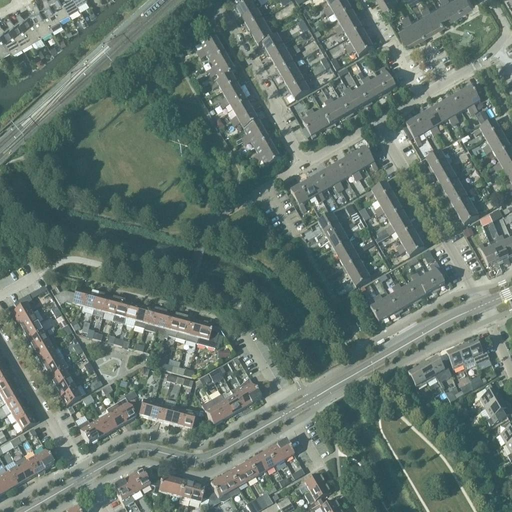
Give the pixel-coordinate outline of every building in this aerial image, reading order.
[(59,21),(48,2),(47,0),(44,0),(43,1),(47,6),(40,10),(52,32),(62,26),(59,21)] [(50,0),(48,2),(59,21),(69,15),(70,18),(71,18),(69,15),(60,0),(50,0)] [(77,7),(73,0),(60,0),(69,15),(79,9),(78,7),(77,7)] [(243,20),(257,12),(262,9),(257,0),(243,0),(240,3),(242,7),(235,11),(237,16),(239,15),(243,20)] [(324,12),(326,15),(346,3),(344,0),(330,0),(326,3),(330,9),(324,12)] [(379,0),(381,3),(379,4),(382,9),(396,0),(379,0)] [(454,17),(444,0),(440,0),(443,4),(437,8),(446,24),(450,22),(449,20),(454,17)] [(449,0),(444,0),(454,17),(460,14),(461,15),(465,13),(457,0),(449,0)] [(457,0),(465,13),(469,11),(468,9),(473,6),(470,0),(457,0)] [(334,15),(337,21),(354,12),(351,8),(350,9),(346,3),(326,15),(328,19),(334,15)] [(37,12),(30,16),(42,37),(52,32),(40,10),(37,4),(33,6),(37,12)] [(427,5),(424,7),(436,28),(441,24),(442,26),(446,24),(437,8),(431,11),(427,5)] [(424,15),(418,18),(428,35),(431,33),(430,31),(436,28),(424,7),(420,9),(424,15)] [(244,27),(246,30),(262,21),(259,15),(265,11),(263,8),(262,9),(257,12),(243,20),(246,25),(244,27)] [(337,34),(357,22),(354,17),(356,16),(354,12),(337,21),(341,27),(335,31),(337,34)] [(20,22),(32,43),(42,37),(30,16),(23,20),(20,14),(17,16),(20,22)] [(428,35),(418,18),(412,22),(409,16),(405,18),(417,38),(423,35),(424,37),(428,35)] [(417,38),(405,18),(402,20),(405,26),(399,29),(409,46),(413,43),(412,41),(417,38)] [(7,22),(10,27),(23,49),(32,43),(20,22),(13,25),(10,20),(7,22)] [(250,33),(253,39),(274,27),(272,23),(266,27),(262,21),(246,30),(248,34),(250,33)] [(348,40),(364,30),(362,26),(360,28),(357,22),(337,34),(338,37),(345,34),(348,40)] [(0,32),(11,52),(12,55),(23,49),(10,27),(3,31),(0,26),(0,25),(0,32)] [(257,49),(263,46),(273,40),(273,39),(270,34),(276,30),(274,27),(253,39),(256,44),(255,45),(257,49)] [(364,30),(348,40),(351,46),(345,49),(347,53),(368,41),(365,35),(367,34),(364,30)] [(0,56),(1,58),(11,52),(0,32),(0,56)] [(273,39),(273,40),(263,46),(266,51),(264,52),(266,56),(283,47),(279,41),(286,37),(283,34),(273,39)] [(197,54),(199,58),(220,46),(217,40),(219,39),(216,35),(200,44),(203,51),(197,54)] [(341,39),(327,46),(330,52),(344,46),(341,39)] [(368,41),(347,53),(349,56),(355,53),(359,59),(375,49),(373,45),(371,46),(368,41)] [(207,57),(211,63),(227,54),(225,50),(223,51),(220,46),(199,58),(201,61),(207,57)] [(286,53),(283,47),(266,56),(269,60),(271,59),(274,64),(294,52),(292,49),(286,53)] [(391,54),(387,48),(381,52),(384,58),(391,54)] [(275,71),(277,75),(294,65),(290,59),(296,56),(294,52),(274,64),(277,70),(275,71)] [(229,58),(227,54),(211,63),(214,69),(208,73),(210,76),(231,64),(227,59),(229,58)] [(335,60),(331,63),(336,72),(340,70),(335,60)] [(24,61),(19,64),(22,70),(27,67),(24,61)] [(234,70),(231,64),(210,76),(212,80),(218,76),(221,82),(232,76),(238,73),(236,69),(234,70)] [(297,71),(294,65),(277,75),(279,79),(281,78),(284,83),(305,71),(303,68),(297,71)] [(384,77),(378,81),(388,97),(391,95),(390,93),(396,90),(384,69),(380,71),(384,77)] [(307,75),(305,71),(284,83),(288,89),(286,90),(288,94),(304,84),(301,78),(307,75)] [(232,76),(221,82),(211,88),(213,91),(219,88),(223,94),(239,84),(237,80),(235,81),(232,76)] [(384,100),(388,97),(378,81),(372,84),(368,78),(365,80),(377,101),(382,98),(384,100)] [(365,88),(359,92),(369,108),(373,106),(372,104),(377,101),(365,80),(362,82),(365,88)] [(241,88),(239,84),(223,94),(226,100),(220,103),(222,107),(243,95),(239,89),(241,88)] [(304,84),(288,94),(290,98),(292,96),(295,102),(316,90),(314,87),(308,90),(304,84)] [(468,91),(462,94),(474,115),(478,113),(474,107),(480,103),(471,87),(467,89),(468,91)] [(350,89),(346,91),(358,112),(364,108),(365,110),(369,108),(359,92),(353,95),(350,89)] [(346,99),(341,102),(350,119),(354,117),(353,115),(358,112),(346,91),(343,93),(346,99)] [(456,95),(452,98),(461,114),(467,111),(471,117),(474,115),(462,94),(457,97),(456,95)] [(230,107),(233,113),(250,103),(248,99),(246,100),(243,95),(222,107),(224,110),(230,107)] [(449,102),(444,105),(456,126),(459,124),(455,118),(461,114),(452,98),(448,100),(449,102)] [(350,119),(341,102),(335,106),(331,99),(328,102),(340,122),(345,119),(346,121),(350,119)] [(340,122),(328,102),(324,104),(328,110),(322,113),(331,130),(335,127),(334,126),(340,122)] [(252,107),(250,103),(233,113),(237,119),(231,122),(233,125),(253,113),(250,108),(252,107)] [(437,106),(433,108),(443,125),(449,122),(452,128),(456,126),(444,105),(438,108),(437,106)] [(437,128),(443,125),(433,108),(429,111),(430,113),(425,116),(437,136),(440,135),(437,128)] [(331,130),(322,113),(316,117),(312,111),(309,112),(321,133),(326,130),(327,132),(331,130)] [(321,133),(309,112),(306,114),(309,121),(303,124),(312,141),(317,138),(316,136),(321,133)] [(256,119),(253,113),(233,125),(235,129),(241,125),(244,131),(261,122),(258,118),(256,119)] [(484,114),(477,118),(482,126),(488,122),(484,114)] [(434,138),(437,136),(425,116),(420,119),(418,117),(414,119),(424,136),(430,132),(434,138)] [(418,139),(424,136),(414,119),(411,122),(412,123),(406,127),(418,147),(422,145),(418,139)] [(220,120),(214,124),(218,129),(223,126),(220,120)] [(263,126),(261,122),(244,131),(248,137),(241,141),(243,144),(264,132),(261,127),(263,126)] [(482,134),(485,140),(502,131),(500,127),(498,128),(494,122),(474,134),(476,138),(482,134)] [(469,127),(463,130),(466,135),(472,132),(469,127)] [(483,150),(485,153),(505,141),(502,136),(504,135),(502,131),(485,140),(489,146),(483,150)] [(251,144),(255,150),(271,140),(269,136),(267,138),(264,132),(243,144),(245,147),(251,144)] [(274,144),(271,140),(255,150),(258,156),(252,159),(254,163),(275,151),(272,145),(274,144)] [(493,153),(496,159),(511,149),(511,148),(510,146),(508,147),(505,141),(485,153),(487,157),(493,153)] [(511,149),(496,159),(500,165),(493,169),(495,172),(511,162),(511,149)] [(359,151),(355,153),(365,170),(371,166),(374,173),(378,170),(366,150),(360,153),(359,151)] [(429,167),(428,169),(430,172),(446,163),(443,157),(449,153),(447,150),(426,162),(429,167)] [(278,156),(275,151),(254,163),(256,166),(262,163),(266,169),(282,159),(280,155),(278,156)] [(365,170),(355,153),(351,156),(353,158),(347,161),(359,181),(363,179),(359,173),(365,170)] [(337,164),(346,181),(352,177),(356,183),(359,181),(347,161),(342,164),(341,162),(337,164)] [(503,172),(507,178),(511,174),(511,162),(495,172),(497,175),(503,172)] [(450,169),(446,163),(430,172),(432,176),(434,175),(437,181),(458,169),(456,165),(450,169)] [(329,172),(340,192),(344,190),(340,184),(346,181),(337,164),(333,167),(334,168),(329,172)] [(438,187),(441,191),(457,182),(454,176),(460,172),(458,169),(437,181),(440,186),(438,187)] [(318,175),(328,192),(334,188),(337,194),(340,192),(329,172),(323,175),(322,173),(318,175)] [(310,182),(322,203),(325,201),(322,195),(328,192),(318,175),(314,177),(315,179),(310,182)] [(322,203),(310,182),(304,186),(303,184),(299,186),(309,202),(315,199),(318,205),(322,203)] [(461,188),(457,182),(441,191),(443,195),(445,194),(448,199),(469,187),(467,184),(461,188)] [(374,197),(377,203),(394,193),(392,189),(390,190),(386,185),(366,197),(368,200),(374,197)] [(309,202),(299,186),(295,188),(297,190),(291,193),(292,196),(296,201),(303,214),(306,212),(303,206),(309,202)] [(471,191),(469,187),(448,199),(451,205),(449,206),(452,210),(468,200),(464,194),(471,191)] [(375,212),(377,216),(397,204),(394,198),(396,197),(394,193),(377,203),(381,209),(375,212)] [(471,206),(468,200),(452,210),(454,214),(456,213),(459,218),(479,206),(478,203),(471,206)] [(400,209),(397,204),(377,216),(379,219),(385,216),(388,222),(405,212),(402,208),(400,209)] [(481,210),(479,206),(459,218),(462,224),(460,225),(462,229),(479,219),(475,213),(481,210)] [(320,231),(322,235),(338,225),(335,219),(341,216),(339,212),(318,224),(322,230),(320,231)] [(407,216),(405,212),(388,222),(392,228),(385,231),(387,234),(408,222),(405,217),(407,216)] [(354,223),(360,220),(357,215),(351,218),(354,223)] [(487,219),(480,222),(483,228),(490,226),(487,219)] [(411,228),(408,222),(387,234),(389,238),(395,234),(399,240),(415,231),(413,227),(411,228)] [(329,243),(350,231),(348,228),(342,231),(338,225),(322,235),(324,239),(326,238),(329,243)] [(471,229),(463,233),(466,238),(473,234),(471,229)] [(350,231),(329,243),(332,249),(330,250),(333,254),(349,244),(346,238),(352,235),(350,231)] [(385,231),(377,236),(379,239),(382,238),(387,234),(385,231)] [(418,235),(415,231),(399,240),(402,246),(396,250),(398,253),(419,241),(416,236),(418,235)] [(499,239),(508,261),(511,259),(511,241),(505,244),(503,237),(499,239)] [(492,249),(499,267),(504,265),(503,263),(508,261),(499,239),(495,240),(498,247),(492,249)] [(398,254),(400,256),(406,253),(410,259),(426,250),(424,245),(422,247),(419,241),(398,253),(398,254)] [(340,262),(361,250),(359,247),(353,250),(349,244),(333,254),(335,258),(337,257),(340,262)] [(499,267),(492,249),(485,252),(483,246),(479,247),(488,269),(494,267),(495,269),(499,267)] [(361,250),(340,262),(343,267),(341,268),(343,272),(360,263),(357,257),(363,253),(361,250)] [(430,253),(425,256),(430,265),(435,262),(430,253)] [(417,259),(407,264),(410,269),(419,264),(417,259)] [(360,263),(343,272),(346,276),(348,275),(351,281),(371,269),(371,268),(370,265),(363,269),(360,263)] [(434,267),(437,272),(442,281),(445,279),(437,265),(434,267)] [(427,277),(437,294),(441,292),(439,290),(445,286),(433,266),(429,268),(433,274),(427,277)] [(351,281),(354,286),(352,287),(354,291),(371,282),(367,276),(373,272),(371,269),(351,281)] [(414,277),(426,297),(431,294),(433,296),(437,294),(427,277),(421,281),(417,275),(414,277)] [(408,288),(418,305),(422,302),(421,300),(426,297),(414,277),(411,279),(414,285),(408,288)] [(395,287),(407,308),(413,305),(414,307),(418,305),(408,288),(402,292),(399,286),(395,287)] [(402,311),(407,308),(395,287),(392,289),(396,296),(390,299),(399,316),(403,313),(402,311)] [(65,304),(83,309),(87,292),(76,289),(75,295),(64,292),(54,298),(60,307),(65,304)] [(81,314),(92,317),(93,312),(98,295),(87,292),(83,309),(81,314)] [(93,312),(104,315),(108,298),(98,295),(93,312)] [(377,298),(389,319),(394,316),(395,318),(399,316),(390,299),(384,302),(380,296),(377,298)] [(32,303),(28,297),(13,306),(17,311),(11,314),(17,324),(32,315),(27,306),(32,303)] [(104,315),(114,318),(118,301),(108,298),(104,315)] [(377,298),(373,300),(377,306),(371,310),(380,327),(384,324),(383,322),(389,319),(377,298)] [(124,320),(129,304),(118,301),(114,318),(124,320)] [(135,323),(139,306),(129,304),(124,320),(135,323)] [(139,306),(135,323),(134,328),(144,331),(150,309),(139,306)] [(150,309),(144,331),(144,332),(154,335),(160,312),(150,309)] [(23,333),(37,325),(43,322),(37,312),(32,315),(17,324),(23,333)] [(160,312),(154,335),(165,337),(171,315),(160,312)] [(175,340),(176,338),(181,318),(171,315),(165,337),(164,340),(167,341),(167,338),(175,340)] [(181,318),(176,338),(175,340),(185,343),(191,320),(181,318)] [(191,320),(185,343),(196,346),(202,323),(191,320)] [(214,351),(218,335),(211,333),(213,326),(202,323),(196,346),(214,351)] [(43,334),(37,325),(23,333),(28,343),(43,334)] [(103,337),(105,331),(95,328),(93,333),(103,337)] [(33,352),(53,341),(56,339),(54,336),(51,337),(47,332),(43,334),(28,343),(33,352)] [(39,361),(58,350),(53,341),(33,352),(39,361)] [(467,347),(476,368),(490,362),(484,347),(480,348),(477,343),(467,347)] [(244,358),(253,354),(248,345),(240,350),(244,358)] [(457,351),(464,368),(466,372),(476,368),(467,347),(457,351)] [(56,357),(60,354),(58,350),(39,361),(44,371),(59,362),(56,357)] [(464,368),(457,351),(447,356),(454,372),(464,368)] [(428,365),(437,380),(440,385),(452,378),(445,362),(440,364),(437,359),(428,365)] [(50,380),(64,372),(69,369),(63,360),(59,362),(44,371),(50,380)] [(437,380),(428,365),(418,370),(427,386),(437,380)] [(0,371),(0,383),(9,378),(4,369),(0,371)] [(427,386),(418,370),(409,376),(417,391),(427,386)] [(64,372),(50,380),(55,389),(70,381),(64,372)] [(0,396),(15,388),(9,378),(0,383),(0,396)] [(260,401),(249,380),(240,388),(251,406),(260,401)] [(60,399),(75,390),(70,381),(55,389),(60,399)] [(474,400),(476,404),(480,402),(486,411),(502,402),(496,392),(498,391),(495,386),(477,396),(474,400)] [(0,396),(5,406),(20,397),(15,388),(0,396)] [(251,406),(240,388),(231,393),(241,412),(251,406)] [(60,399),(66,409),(81,400),(75,390),(60,399)] [(241,412),(231,393),(226,396),(225,394),(220,397),(232,417),(241,412)] [(11,415),(26,406),(28,405),(25,399),(22,400),(20,397),(5,406),(11,415)] [(232,417),(220,397),(211,402),(223,422),(232,417)] [(135,420),(124,400),(115,406),(126,425),(135,420)] [(133,401),(128,404),(132,412),(137,409),(133,401)] [(149,421),(154,404),(143,401),(139,418),(149,421)] [(211,402),(201,408),(213,428),(223,422),(211,402)] [(486,411),(491,421),(487,423),(490,428),(511,416),(511,415),(509,411),(507,411),(502,402),(486,411)] [(160,424),(164,407),(154,404),(149,421),(160,424)] [(16,424),(31,416),(26,406),(11,415),(16,424)] [(126,425),(115,406),(105,411),(108,416),(116,431),(126,425)] [(164,407),(160,424),(170,426),(175,410),(164,407)] [(181,429),(185,413),(175,410),(170,426),(181,429)] [(185,413),(181,429),(191,432),(196,416),(185,413)] [(16,424),(22,434),(39,424),(36,418),(33,419),(31,416),(16,424)] [(116,431),(108,416),(98,421),(107,436),(116,431)] [(89,426),(98,441),(107,436),(98,421),(89,426)] [(98,441),(89,426),(87,422),(77,428),(88,447),(98,441)] [(506,447),(511,442),(511,422),(503,428),(506,433),(500,437),(506,447)] [(474,432),(469,435),(472,440),(477,437),(474,432)] [(479,440),(474,442),(478,450),(483,448),(479,440)] [(280,443),(275,447),(284,463),(294,457),(285,443),(281,446),(280,443)] [(266,454),(275,468),(284,463),(275,447),(269,450),(270,452),(266,454)] [(45,452),(36,457),(44,472),(54,467),(45,452)] [(275,468),(266,454),(263,456),(261,454),(256,457),(265,474),(275,468)] [(35,478),(39,475),(40,478),(45,474),(44,472),(36,457),(26,463),(35,478)] [(248,465),(256,479),(265,474),(256,457),(251,461),(252,463),(248,465)] [(23,458),(14,464),(17,468),(25,483),(35,478),(26,463),(23,458)] [(237,468),(247,484),(256,479),(248,465),(244,467),(243,465),(237,468)] [(25,483),(17,468),(7,474),(16,489),(25,483)] [(229,476),(237,490),(247,484),(237,468),(232,471),(233,473),(229,476)] [(155,489),(157,482),(151,481),(147,483),(144,477),(141,472),(140,471),(135,474),(136,476),(132,479),(140,493),(150,487),(155,489)] [(291,477),(294,482),(304,476),(301,471),(291,477)] [(0,477),(0,482),(7,494),(16,489),(7,474),(0,477)] [(218,479),(231,500),(232,498),(240,494),(237,490),(229,476),(225,478),(224,476),(218,479)] [(325,486),(319,476),(309,482),(307,478),(304,480),(306,484),(304,485),(309,495),(325,486)] [(169,497),(174,479),(168,477),(167,480),(162,478),(161,483),(157,482),(155,489),(159,490),(158,494),(169,497)] [(140,493),(132,479),(128,481),(127,479),(121,482),(131,498),(140,493)] [(180,481),(174,479),(169,497),(179,500),(183,484),(179,483),(180,481)] [(210,497),(209,502),(210,502),(214,503),(216,507),(220,504),(223,504),(231,500),(218,479),(213,482),(214,484),(210,487),(214,494),(210,497)] [(121,482),(116,485),(117,487),(113,489),(124,509),(134,503),(131,498),(121,482)] [(190,503),(194,485),(188,483),(188,485),(183,484),(179,500),(190,503)] [(202,500),(209,502),(210,497),(203,495),(205,490),(200,489),(200,486),(194,485),(190,503),(200,506),(202,500)] [(315,504),(314,505),(316,508),(319,506),(322,505),(320,501),(330,495),(325,486),(309,495),(304,498),(308,505),(314,502),(315,504)] [(274,488),(264,494),(265,495),(266,495),(268,497),(276,492),(274,488)] [(261,498),(267,508),(272,505),(268,497),(266,495),(265,495),(261,498)] [(256,501),(262,511),(267,508),(261,498),(256,501)] [(280,511),(291,505),(287,500),(276,506),(280,511)] [(261,511),(262,511),(256,501),(251,504),(255,511),(261,511)] [(322,505),(319,506),(321,510),(317,511),(339,511),(340,511),(334,502),(324,508),(322,505)]
